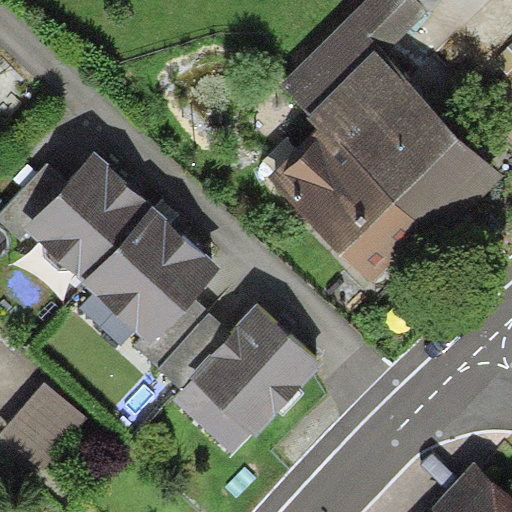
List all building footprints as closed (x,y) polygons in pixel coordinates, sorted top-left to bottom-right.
[(424,0),(423,0),(356,0),(282,72),(318,110),(314,114),(316,116),(272,158),(373,262),(428,209),(441,222),(504,162),(384,39),(424,0)] [(81,262),(152,184),(94,132),(52,179),(23,210),(32,218),(81,262)] [(23,210),(52,179),(39,166),(0,205),(0,210),(20,230),(32,218),(23,210)] [(148,323),(152,326),(190,285),(223,248),(152,184),(81,262),(148,323)] [(227,319),(190,285),(152,326),(148,323),(136,336),(183,378),(194,365),(189,361),(227,319)] [(183,378),(172,388),(233,445),(323,349),(258,288),(227,319),(189,361),(194,365),(183,378)] [(44,375),(1,424),(38,457),(81,408),(44,375)] [(440,500),(429,511),(511,511),(511,480),(476,447),(432,493),(440,500)]
